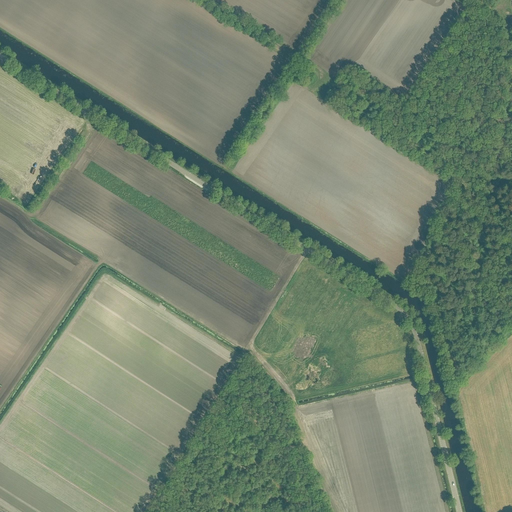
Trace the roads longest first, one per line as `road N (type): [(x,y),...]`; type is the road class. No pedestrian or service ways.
road 1 (tertiary): [(459,511),(417,339),(402,311),(0,56)]
road 2 (track): [(0,411),(102,263),(33,216),(100,120)]
road 3 (track): [(203,0),(397,112),(426,102),(499,0)]
road 4 (track): [(295,407),(249,345),(144,511)]
road 5 (track): [(249,345),(102,263)]
road 6 (track): [(413,372),(293,399)]
